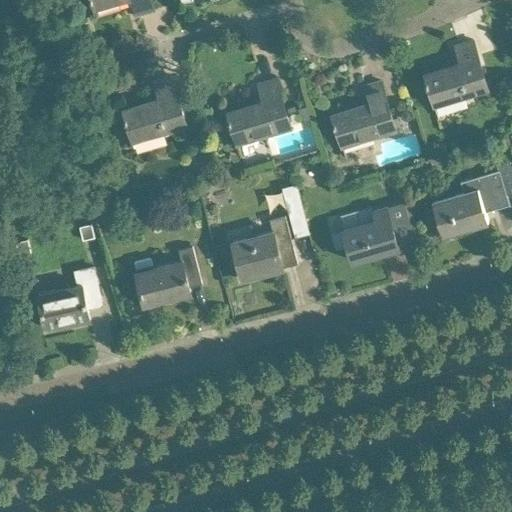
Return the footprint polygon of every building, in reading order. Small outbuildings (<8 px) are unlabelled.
[(150,0),(90,0),(91,1),(93,0),(95,7),(120,0),(131,0),(136,15),(154,10),(150,0)] [(425,82),(426,86),(428,85),(434,104),(488,88),(473,39),(455,45),(461,63),(425,74),(427,81),(425,82)] [(126,121),(128,121),(133,139),(186,124),(171,76),(154,81),(160,99),(124,110),(126,117),(124,117),(126,121)] [(264,101),(228,112),(230,119),(228,120),(229,124),(231,123),(237,142),(238,142),(267,133),(291,126),(276,78),(258,83),(264,101)] [(333,122),(334,126),(336,126),(343,145),(396,129),(381,80),(363,86),(368,104),(333,114),(335,122),(333,122)] [(401,110),(399,114),(401,118),(405,120),(409,118),(411,114),(409,110),(405,108),(401,110)] [(511,192),(511,165),(510,160),(496,164),(498,170),(473,177),(477,188),(433,201),(442,234),(488,220),(483,202),(511,192)] [(399,247),(387,206),(373,210),(376,219),(343,229),(353,261),(399,247)] [(273,229),(233,239),(242,278),(283,268),(283,267),(298,263),(285,214),(270,218),(273,229)] [(95,237),(91,223),(80,226),(83,240),(95,237)] [(31,252),(27,237),(15,240),(19,254),(31,252)] [(134,260),(133,262),(135,272),(140,289),(139,289),(140,292),(138,293),(142,306),(160,302),(160,299),(191,291),(190,287),(202,283),(192,245),(177,249),(180,260),(154,267),(151,257),(149,256),(134,260)] [(102,304),(94,266),(75,270),(79,289),(57,294),(55,289),(38,293),(45,328),(46,327),(62,323),(63,328),(78,325),(77,320),(89,317),(89,318),(90,318),(88,308),(102,304)]
